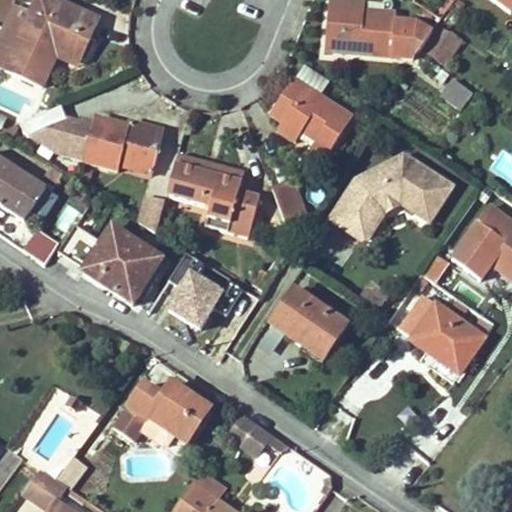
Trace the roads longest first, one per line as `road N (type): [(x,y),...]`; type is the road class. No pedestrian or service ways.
road 1 (residential): [(399,511),(0,237)]
road 2 (residential): [(152,0),(157,57),(190,87),(229,85),(264,65),(290,0)]
